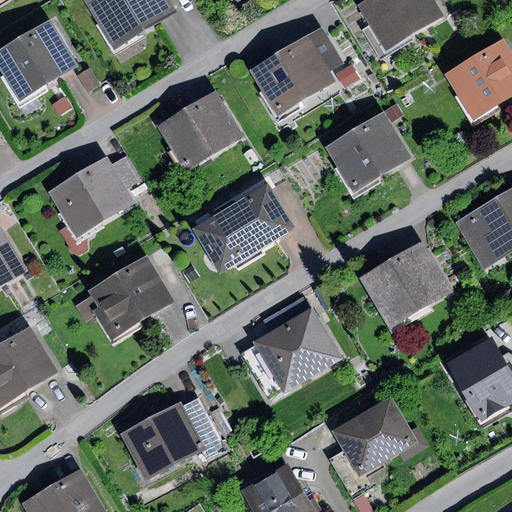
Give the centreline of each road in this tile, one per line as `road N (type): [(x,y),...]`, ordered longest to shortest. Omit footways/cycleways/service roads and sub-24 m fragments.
road 1 (residential): [(0,482),(236,318),(511,155)]
road 2 (residential): [(311,0),(0,185)]
